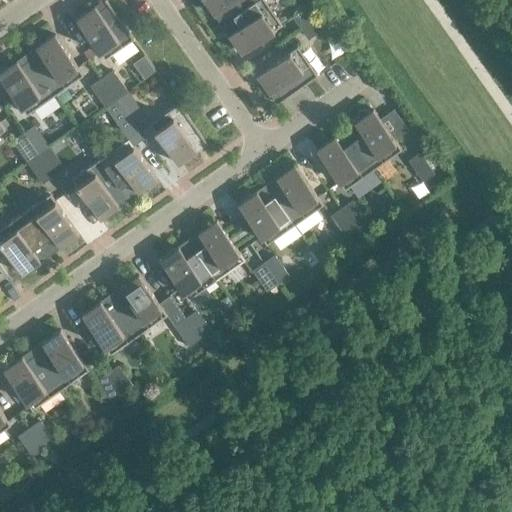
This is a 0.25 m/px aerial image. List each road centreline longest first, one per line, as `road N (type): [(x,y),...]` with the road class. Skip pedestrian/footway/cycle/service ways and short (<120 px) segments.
road 1 (residential): [(0,333),(265,147)]
road 2 (residential): [(265,147),(157,0)]
